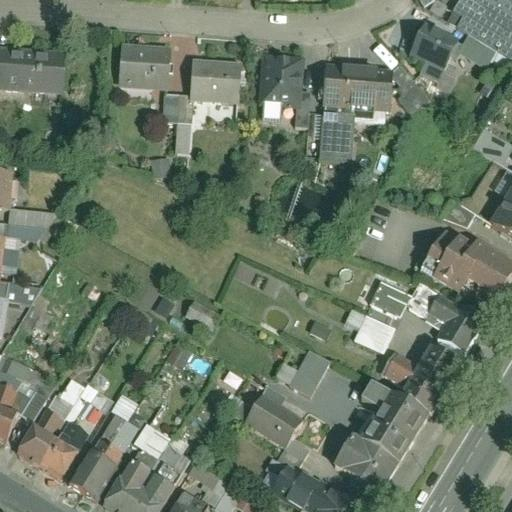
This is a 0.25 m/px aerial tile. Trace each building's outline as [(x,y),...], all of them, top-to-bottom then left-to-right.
[(511,65),(511,0),(463,0),(447,26),(511,65)] [(445,77),(458,44),(424,31),(411,64),(445,77)] [(169,94),(171,53),(122,51),(120,92),(169,94)] [(0,95),(63,100),(66,58),(0,53),(0,95)] [(301,112),(303,64),(261,62),(259,110),(301,112)] [(240,109),(241,69),(193,67),(192,107),(240,109)] [(389,117),(393,76),(327,71),(324,111),(389,117)] [(172,158),(187,158),(187,99),(160,98),(159,127),(172,127),(172,158)] [(469,154),(499,170),(510,150),(480,133),(469,154)] [(0,179),(0,215),(11,216),(13,180),(0,179)] [(511,245),(511,195),(490,232),(511,245)] [(445,204),(436,221),(462,235),(471,218),(445,204)] [(490,318),(511,277),(511,270),(448,235),(423,282),(490,318)] [(364,310),(396,325),(407,301),(375,286),(364,310)] [(465,363),(484,328),(438,303),(428,322),(445,331),(436,347),(465,363)] [(190,304),(181,320),(208,335),(217,319),(190,304)] [(350,346),(381,359),(393,333),(348,314),(342,328),(355,334),(350,346)] [(170,347),(164,368),(183,373),(189,353),(170,347)] [(429,423),(459,372),(430,355),(419,374),(395,360),(383,380),(407,393),(400,405),(429,423)] [(295,374),(278,367),(271,384),(310,401),(325,365),(303,356),(295,374)] [(64,399),(104,418),(111,404),(70,385),(64,399)] [(383,502),(429,423),(400,405),(373,391),(362,410),(382,421),(364,451),(353,445),(336,475),(383,502)] [(285,455),(303,426),(263,401),(245,429),(285,455)] [(96,443),(123,456),(135,432),(124,427),(133,410),(116,402),(96,443)] [(223,416),(236,424),(244,412),(232,403),(223,416)] [(0,413),(0,447),(5,450),(17,420),(0,413)] [(33,434),(17,460),(62,487),(78,462),(33,434)] [(89,459),(70,492),(97,507),(116,474),(89,459)] [(131,469),(106,511),(164,511),(175,495),(131,469)] [(353,511),(288,473),(271,502),(288,511),(353,511)]
